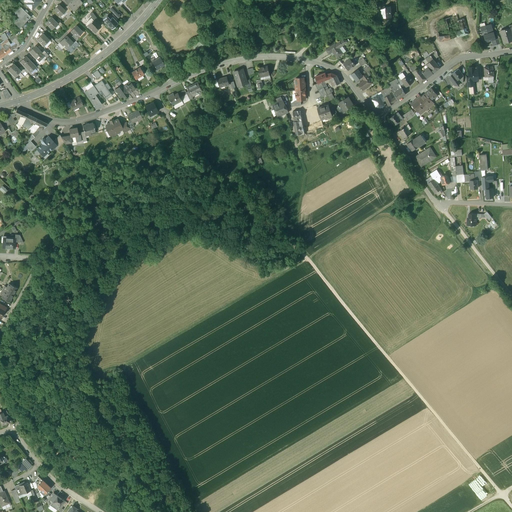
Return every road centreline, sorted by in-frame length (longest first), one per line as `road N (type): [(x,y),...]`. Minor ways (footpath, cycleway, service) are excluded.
road 1 (track): [(511,488),(501,494),(307,259),(121,370)]
road 2 (track): [(41,258),(134,203),(193,188),(262,217),(307,259),(426,190)]
road 3 (residential): [(300,60),(223,63),(73,121),(39,115),(18,100)]
road 4 (residential): [(379,117),(436,203),(511,205)]
road 5 (tertiary): [(18,100),(90,64),(157,0)]
road 6 (track): [(121,370),(196,511)]
road 7 (residential): [(511,52),(465,57),(379,117)]
road 8 (residential): [(0,433),(10,428),(37,465),(100,511)]
